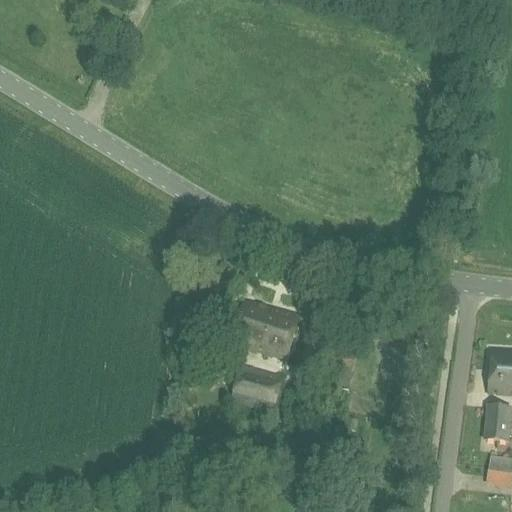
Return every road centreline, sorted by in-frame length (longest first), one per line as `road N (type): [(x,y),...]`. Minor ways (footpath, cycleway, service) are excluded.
road 1 (tertiary): [(470,282),(342,260),(276,238),(0,81)]
road 2 (unclassified): [(470,282),(442,511)]
